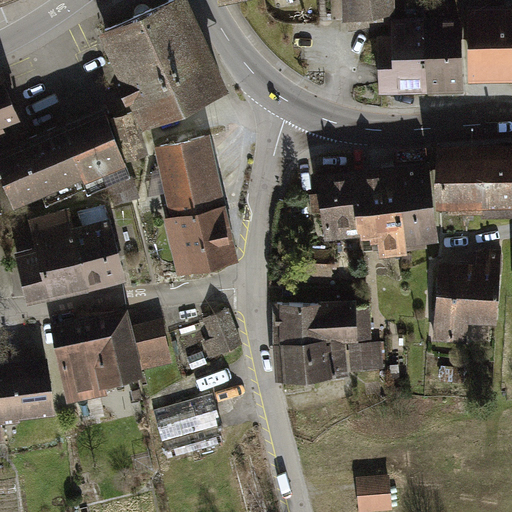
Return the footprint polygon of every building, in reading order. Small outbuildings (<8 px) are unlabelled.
[(188,0),(171,0),(98,33),(141,129),(229,90),(188,0)] [(346,0),(348,22),(401,15),(399,3),(413,2),(424,0),(346,0)] [(454,0),(430,2),(436,86),(467,86),(464,20),(454,20),(454,0)] [(430,2),(413,2),(412,19),(400,21),(400,33),(384,33),(387,87),(436,86),(430,2)] [(511,17),(475,17),(475,81),(511,81),(511,17)] [(6,69),(0,71),(0,138),(29,128),(6,69)] [(138,195),(106,112),(69,127),(86,169),(42,189),(47,205),(87,188),(89,193),(108,184),(116,201),(138,195)] [(133,115),(113,123),(128,165),(148,158),(133,115)] [(69,127),(0,156),(0,167),(13,201),(42,189),(86,169),(69,127)] [(181,211),(227,198),(216,134),(164,145),(181,211)] [(511,149),(447,149),(447,201),(511,200),(511,149)] [(435,158),(403,163),(416,244),(444,235),(435,158)] [(403,163),(364,168),(371,230),(372,237),(387,237),(389,254),(417,248),(416,244),(403,163)] [(364,168),(327,174),(334,235),(371,230),(364,168)] [(190,265),(244,253),(227,198),(181,211),(190,265)] [(78,230),(70,207),(36,219),(46,260),(27,264),(35,295),(97,281),(78,230)] [(78,230),(97,281),(133,274),(113,211),(90,216),(93,229),(78,230)] [(334,251),(311,252),(311,278),(335,278),(334,251)] [(478,265),(440,263),(435,343),(470,344),(471,327),(499,329),(503,253),(479,252),(478,265)] [(359,301),(273,304),(274,345),(346,343),(359,343),(359,341),(373,340),(372,305),(359,306),(359,301)] [(131,308),(49,325),(66,409),(110,400),(107,387),(145,380),(144,373),(173,367),(164,323),(135,329),(131,308)] [(232,311),(205,321),(219,358),(246,348),(232,311)] [(346,343),(274,345),(277,383),(349,377),(346,343)] [(384,343),(350,345),(352,373),(386,370),(384,343)] [(51,356),(0,362),(0,443),(5,442),(2,423),(59,416),(51,356)] [(393,511),(390,475),(354,479),(357,511),(393,511)]
